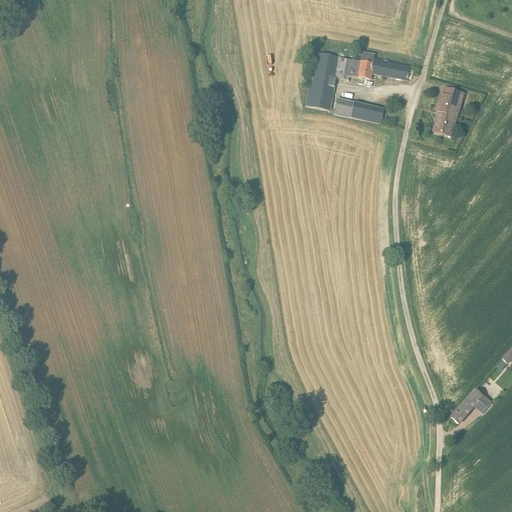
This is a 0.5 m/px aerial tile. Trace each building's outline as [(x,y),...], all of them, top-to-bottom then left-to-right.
[(343,80),(344,76),(347,60),(347,59),(318,54),(311,88),(333,92),(336,79),(343,80)] [(358,79),(361,62),(362,58),(356,57),(355,61),(347,60),(344,76),(358,79)] [(407,82),(410,67),(373,60),(373,64),(371,75),(407,82)] [(361,62),(358,79),(370,81),(371,75),(373,64),(361,62)] [(333,92),(311,88),(309,88),(305,108),(330,112),(333,92)] [(452,137),(464,94),(445,88),(443,96),(440,95),(435,112),(438,113),(433,131),(440,133),(440,134),(443,135),(443,134),(452,137)] [(380,125),(384,108),(338,98),(334,115),(380,125)] [(508,366),(511,360),(511,350),(503,361),(508,366)] [(482,414),(491,404),(483,397),(476,391),(451,419),(458,425),(474,407),(482,414)]
